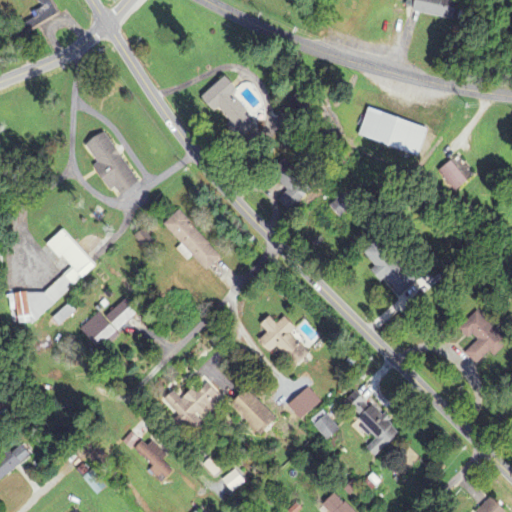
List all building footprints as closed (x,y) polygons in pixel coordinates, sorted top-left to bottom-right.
[(437,18),(441,0),(407,0),(405,10),(437,18)] [(242,91),(230,76),(205,97),(218,112),(223,108),(236,124),(250,113),(236,95),(242,91)] [(431,128),(372,108),(362,137),(421,157),(431,128)] [(119,198),(141,183),(107,132),(87,145),(99,163),(97,165),(119,198)] [(446,167),(461,188),(470,182),(454,161),(446,167)] [(184,244),(178,250),(190,262),(195,256),(209,271),(224,257),(181,211),(166,225),(184,244)] [(156,243),(146,229),(136,237),(146,251),(156,243)] [(37,323),(100,266),(67,230),(50,245),(63,260),(67,259),(75,268),(60,281),(49,269),(43,275),(54,288),(50,291),(18,295),(22,325),(37,323)] [(107,319),(101,313),(82,330),(101,349),(140,312),(128,300),(107,319)] [(263,326),(270,334),(262,341),(273,354),(280,347),(289,357),(302,346),(292,335),(298,329),(288,317),(279,325),(272,317),(263,326)] [(508,346),(482,318),(470,329),(480,341),(467,354),(478,365),(492,352),(497,357),(508,346)] [(167,400),(192,426),(223,397),(211,384),(199,395),(194,390),(184,400),(176,392),(167,400)] [(374,408),(364,398),(353,409),(363,419),(374,408)] [(369,449),(379,458),(403,433),(376,407),(359,423),(377,440),(369,449)] [(329,442),(342,431),(334,419),(320,430),(329,442)] [(153,470),(166,483),(175,473),(162,461),(166,457),(147,439),(136,450),(155,467),(153,470)] [(0,485),(32,455),(22,444),(0,464),(0,485)] [(247,483),(236,470),(223,480),(234,493),(247,483)] [(355,511),(338,494),(325,506),(329,511),(355,511)] [(483,511),(508,511),(495,500),(483,511)]
